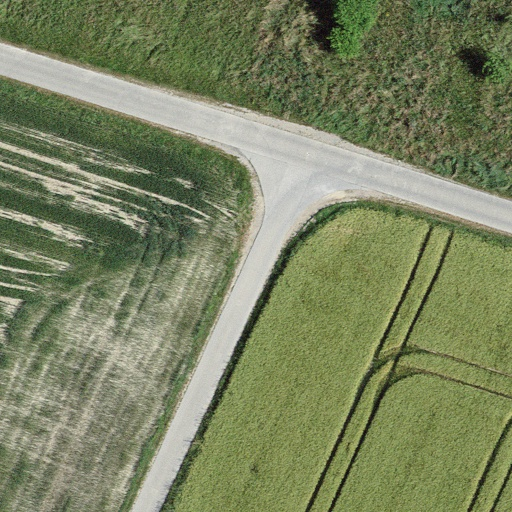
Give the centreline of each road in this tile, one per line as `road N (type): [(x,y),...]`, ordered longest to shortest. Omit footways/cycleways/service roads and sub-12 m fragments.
road 1 (track): [(511,223),(0,63)]
road 2 (track): [(145,511),(306,158)]
